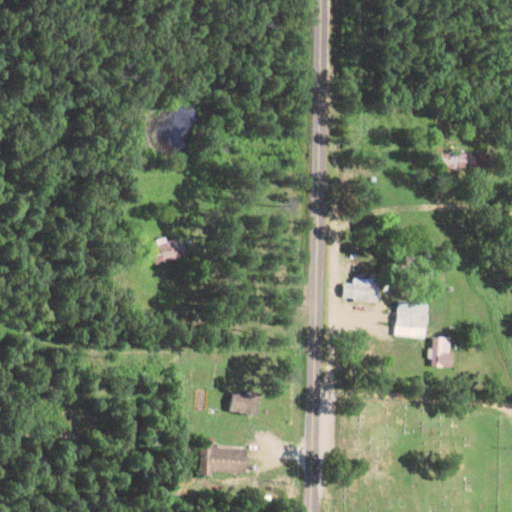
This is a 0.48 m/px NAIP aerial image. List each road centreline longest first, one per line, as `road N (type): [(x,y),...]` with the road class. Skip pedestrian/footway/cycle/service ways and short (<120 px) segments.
road 1 (tertiary): [(310,511),(321,0)]
road 2 (residential): [(314,390),(511,399)]
